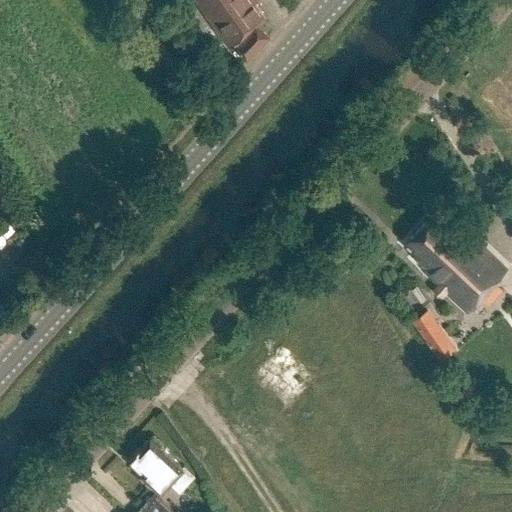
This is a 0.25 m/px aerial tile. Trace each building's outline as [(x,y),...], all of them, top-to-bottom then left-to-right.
[(270,35),(256,21),(247,27),(228,0),(195,0),(229,48),(233,45),(248,58),(270,35)] [(228,0),(247,27),(256,21),(265,15),(255,1),(256,0),(228,0)] [(426,269),(431,273),(429,275),(468,310),(507,267),(464,228),(457,236),(432,213),(408,240),(419,251),(416,255),(429,266),(426,269)] [(34,244),(15,263),(29,277),(48,258),(34,244)] [(441,359),(455,349),(437,323),(423,333),(441,359)] [(182,467),(150,437),(141,446),(130,458),(143,471),(141,474),(161,492),(171,481),(181,490),(194,475),(183,466),(182,467)] [(171,511),(155,496),(139,511),(171,511)]
